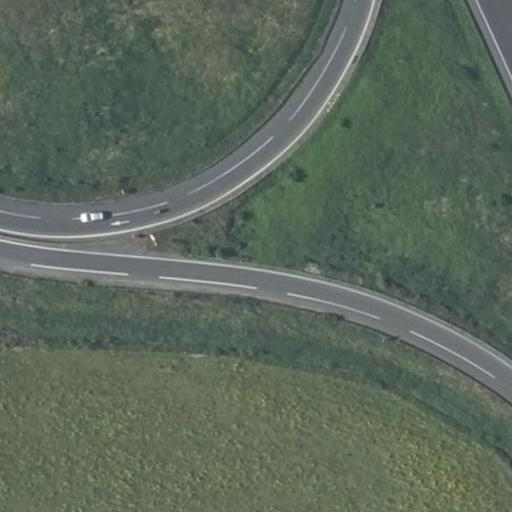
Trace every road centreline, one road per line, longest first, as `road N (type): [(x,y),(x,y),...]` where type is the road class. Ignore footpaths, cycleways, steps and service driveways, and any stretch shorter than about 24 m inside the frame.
road 1 (track): [(511,446),(411,382),(266,340),(0,318)]
road 2 (trunk): [(0,251),(310,290),(408,319),(511,379)]
road 3 (trunk): [(366,0),(321,95),(264,157),(216,189),(134,219),(44,227),(0,219)]
